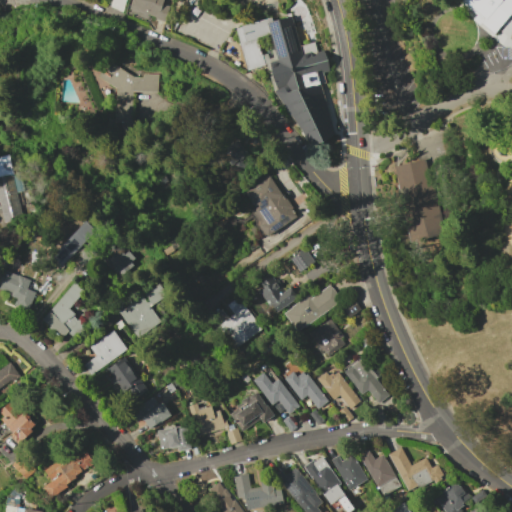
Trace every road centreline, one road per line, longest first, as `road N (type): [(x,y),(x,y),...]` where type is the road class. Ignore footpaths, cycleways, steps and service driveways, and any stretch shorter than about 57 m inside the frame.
road 1 (tertiary): [(511,487),(447,431),(385,312),(363,228),(335,0)]
road 2 (residential): [(80,511),(120,482),(153,474),(327,437),(447,431)]
road 3 (residential): [(54,0),(183,53),(249,93),(324,185),(339,199),(359,198)]
road 4 (residential): [(0,331),(55,360),(185,511)]
road 5 (residential): [(511,68),(396,135),(356,143)]
